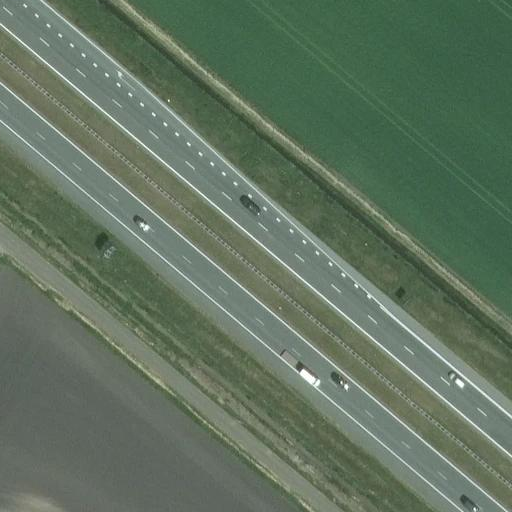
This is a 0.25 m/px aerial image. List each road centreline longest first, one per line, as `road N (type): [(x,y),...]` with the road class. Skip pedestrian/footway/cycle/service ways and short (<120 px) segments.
road 1 (motorway): [(511,436),(0,6)]
road 2 (motorway): [(0,107),(483,511)]
road 3 (unclassified): [(328,511),(0,236)]
